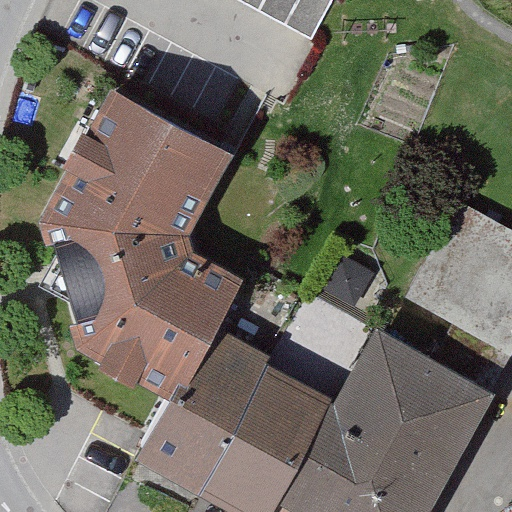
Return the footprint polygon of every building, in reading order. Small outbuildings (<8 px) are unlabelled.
[(334,0),(245,0),(316,36),(334,0)] [(213,340),(238,290),(192,263),(183,245),(228,157),(122,101),(95,150),(83,144),(73,162),(85,168),(46,232),(92,356),(177,405),(213,340)] [(511,225),(449,201),(410,299),(511,339),(511,225)] [(373,276),(339,256),(319,290),(353,309),(373,276)] [(420,511),(485,398),(376,337),(336,409),(281,506),(291,511),(420,511)] [(177,405),(145,462),(202,493),(270,372),(213,340),(177,405)] [(336,409),(270,372),(202,493),(235,511),(277,511),(281,506),(336,409)]
